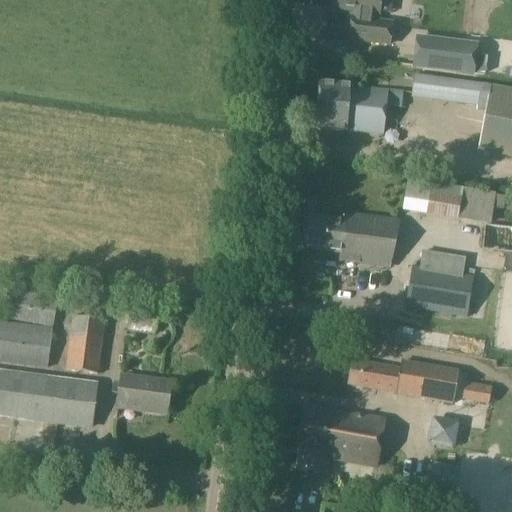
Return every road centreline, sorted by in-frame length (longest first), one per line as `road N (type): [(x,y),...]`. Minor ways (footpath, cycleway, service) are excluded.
road 1 (tertiary): [(217,511),(279,0)]
road 2 (unknown): [(108,339),(98,462),(220,487)]
